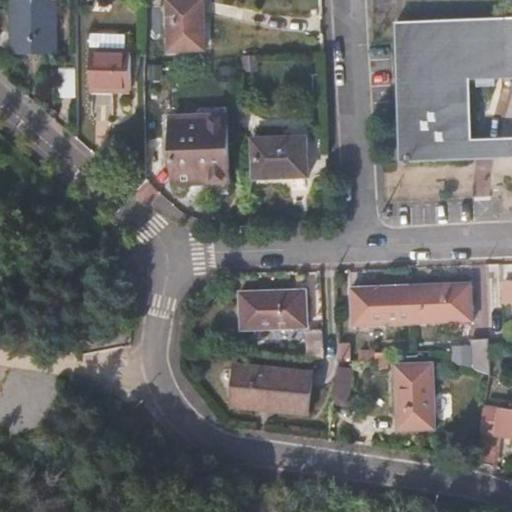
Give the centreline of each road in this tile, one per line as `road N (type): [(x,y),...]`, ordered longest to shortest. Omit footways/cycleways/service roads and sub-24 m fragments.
road 1 (residential): [(511,502),(463,484),(232,452),(176,415),(154,363)]
road 2 (residential): [(173,262),(0,95)]
road 3 (residential): [(352,0),(362,239)]
road 4 (residential): [(173,262),(362,239)]
road 5 (residential): [(154,363),(47,361),(0,349)]
road 6 (residential): [(362,239),(511,234)]
